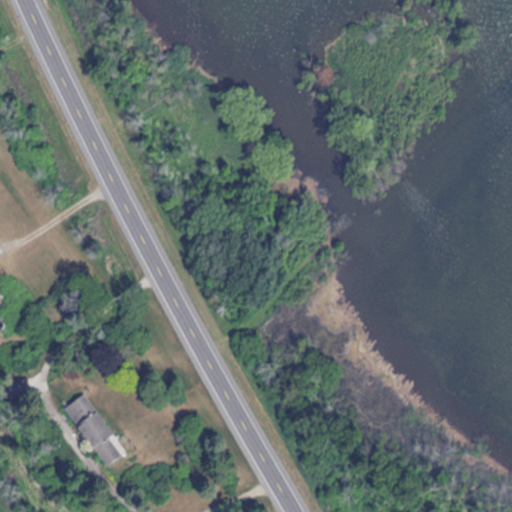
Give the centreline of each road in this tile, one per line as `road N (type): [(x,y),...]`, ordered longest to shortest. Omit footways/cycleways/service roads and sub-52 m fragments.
road 1 (primary): [(20,0),(153,278),(282,511)]
road 2 (residential): [(266,487),(217,511),(77,455),(63,380),(93,314),(153,278)]
road 3 (residential): [(34,32),(0,49),(30,220),(93,314)]
